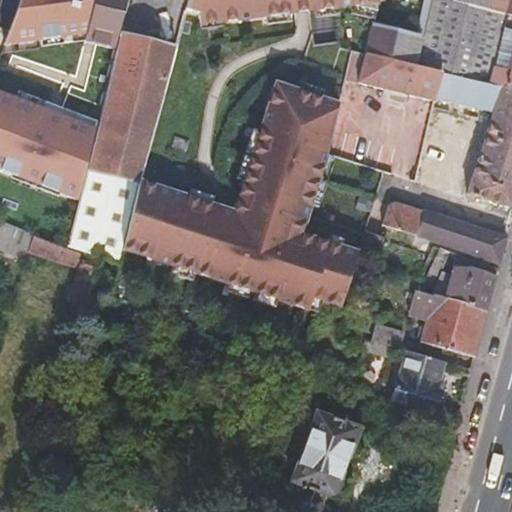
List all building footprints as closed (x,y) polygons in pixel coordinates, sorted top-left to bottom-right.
[(20,0),(10,28),(4,46),(86,34),(84,43),(90,44),(97,46),(115,50),(126,0),(20,0)] [(189,0),(187,11),(198,14),(198,19),(220,16),(220,22),(294,13),(301,12),(309,11),(324,9),(338,7),(351,6),(377,12),(379,0),(189,0)] [(511,16),(506,15),(453,0),(448,0),(441,41),(420,37),(373,28),(366,56),(442,73),(511,88),(511,16)] [(441,41),(448,0),(427,0),(420,37),(441,41)] [(453,0),(506,15),(509,0),(453,0)] [(139,182),(176,48),(120,35),(105,97),(96,130),(79,201),(68,243),(67,248),(104,260),(120,265),(138,184),(139,182)] [(434,99),(442,73),(366,56),(351,53),(351,54),(346,77),(345,80),(433,101),(434,99)] [(511,208),(511,88),(442,73),(434,99),(492,113),(466,195),(511,208)] [(192,200),(139,182),(138,184),(123,250),(308,314),(312,301),(321,305),(340,312),(355,259),(356,257),(354,256),(297,237),(304,216),(317,180),(326,156),(337,106),(286,89),(275,84),(266,112),(262,125),(250,160),(240,195),(235,215),(192,200)] [(0,93),(0,171),(79,201),(96,130),(61,117),(52,113),(16,100),(0,93)] [(506,238),(395,202),(388,206),(381,225),(436,243),(499,265),(506,238)] [(0,219),(0,250),(23,259),(33,231),(0,219)] [(372,265),(382,237),(364,231),(363,236),(356,257),(355,259),(372,265)] [(30,251),(61,260),(65,246),(34,238),(30,251)] [(487,311),(498,269),(458,255),(444,299),(487,311)] [(434,511),(453,434),(390,410),(385,426),(17,284),(0,333),(0,349),(60,373),(11,502),(33,511),(434,511)] [(419,344),(474,358),(487,311),(444,299),(431,295),(416,292),(413,291),(407,315),(425,320),(419,344)] [(397,351),(402,334),(376,327),(371,343),(393,349),(397,351)] [(371,343),(362,341),(360,351),(391,360),(393,349),(371,343)] [(436,391),(444,363),(441,362),(405,352),(391,401),(435,415),(442,393),(436,391)]
